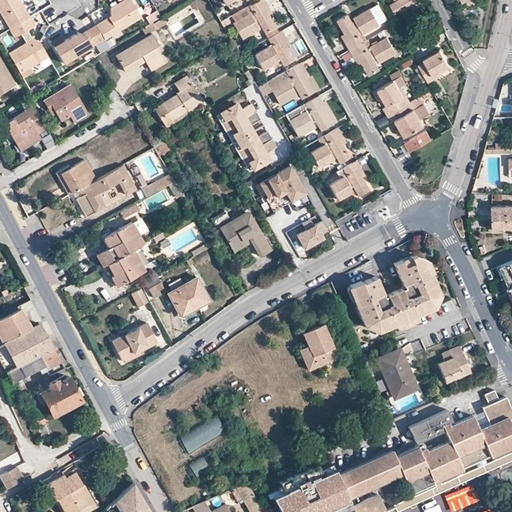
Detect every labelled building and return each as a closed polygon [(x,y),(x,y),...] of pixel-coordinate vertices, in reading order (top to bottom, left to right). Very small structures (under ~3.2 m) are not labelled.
[(0,0),(0,13),(9,28),(28,16),(23,8),(21,5),(18,0),(0,0)] [(95,23),(103,38),(140,17),(129,0),(117,0),(116,1),(117,3),(109,7),(109,15),(95,23)] [(232,23),(241,37),(261,26),(264,32),(273,27),(266,14),(262,6),(266,4),(263,0),(256,0),(231,14),(235,21),(232,23)] [(395,0),(390,3),(395,13),(408,6),(410,10),(418,5),(415,0),(395,0)] [(370,7),(379,23),(387,18),(378,3),(370,7)] [(262,6),(266,14),(270,11),(266,4),(262,6)] [(408,6),(395,13),(399,19),(412,13),(410,10),(408,6)] [(215,13),(220,21),(227,17),(231,15),(226,7),(215,13)] [(344,41),(349,48),(367,38),(363,32),(379,23),(370,7),(353,17),(355,20),(352,21),(348,13),(338,19),(345,32),(349,39),(344,41)] [(8,28),(13,37),(15,36),(33,25),(31,22),(28,16),(9,28),(8,28)] [(151,24),(154,29),(166,21),(163,17),(151,24)] [(220,21),(223,26),(229,22),(227,17),(220,21)] [(63,39),(52,45),(62,62),(103,38),(95,23),(80,32),(76,31),(63,39)] [(384,29),(387,34),(397,28),(394,23),(384,29)] [(25,30),(15,36),(20,45),(31,39),(25,30)] [(253,54),(261,68),(275,60),(273,56),(276,54),(283,65),(292,59),(285,46),(281,39),(284,37),(280,30),(267,37),(271,46),(268,47),(268,46),(253,54)] [(59,32),(48,38),(52,45),(63,39),(59,32)] [(341,34),(344,41),(349,39),(345,32),(341,34)] [(115,55),(121,65),(140,54),(143,59),(149,69),(163,60),(158,51),(161,49),(151,34),(115,55)] [(361,62),(368,74),(379,68),(374,60),(377,59),(379,61),(395,52),(387,36),(370,45),(367,38),(349,48),(353,57),(357,54),(361,62)] [(7,53),(18,72),(26,68),(46,55),(38,42),(31,39),(20,45),(7,53)] [(417,64),(427,81),(442,73),(440,69),(448,65),(439,49),(422,59),(424,61),(417,64)] [(121,65),(124,70),(143,59),(140,54),(121,65)] [(357,54),(353,57),(357,64),(361,62),(357,54)] [(26,68),(29,72),(49,59),(46,55),(26,68)] [(0,92),(13,85),(0,62),(0,92)] [(269,87),(278,103),(294,94),(291,89),(295,87),(301,97),(310,92),(299,72),(303,69),(299,62),(282,71),(286,78),(269,87)] [(299,72),(310,92),(313,90),(306,77),(307,76),(303,69),(299,72)] [(153,108),(165,127),(173,122),(171,118),(201,100),(186,75),(174,83),(178,90),(175,92),(176,94),(153,108)] [(383,107),(387,113),(409,100),(401,85),(404,83),(400,75),(377,88),(386,105),(383,107)] [(63,78),(41,91),(45,98),(47,97),(67,85),(63,78)] [(260,84),(262,89),(268,85),(266,81),(260,84)] [(38,89),(35,84),(29,88),(32,93),(38,89)] [(55,111),(60,119),(69,113),(73,121),(86,113),(68,84),(47,97),(55,111)] [(321,100),(318,94),(300,104),(284,113),(288,121),(297,135),(313,126),(310,121),(314,119),(320,129),(330,124),(322,110),(317,102),(321,100)] [(387,113),(391,121),(394,120),(398,127),(402,133),(403,136),(423,124),(419,118),(429,112),(419,95),(413,98),(409,100),(387,113)] [(43,100),(51,113),(55,111),(47,97),(45,98),(43,100)] [(317,102),(322,110),(327,107),(323,100),(321,100),(317,102)] [(249,126),(260,119),(251,103),(239,110),(236,104),(220,113),(224,120),(221,121),(230,136),(233,134),(237,140),(241,147),(238,149),(246,163),(249,161),(253,168),(268,159),(265,153),(276,147),(267,131),(255,137),(249,126)] [(4,122),(17,143),(24,139),(28,146),(39,139),(36,134),(46,128),(32,105),(4,122)] [(310,152),(317,166),(335,156),(338,162),(349,157),(341,144),(337,136),(340,134),(337,127),(320,137),(323,143),(310,152)] [(431,139),(426,130),(404,142),(408,151),(431,139)] [(86,143),(91,151),(108,142),(103,134),(86,143)] [(41,140),(46,150),(55,146),(50,136),(41,140)] [(21,150),(28,146),(24,139),(17,143),(21,150)] [(61,172),(72,192),(77,189),(81,187),(94,179),(83,160),(69,168),(61,172)] [(328,184),(336,198),(350,190),(348,185),(351,183),(357,194),(367,189),(360,176),(355,168),(359,166),(355,160),(335,171),(339,178),(328,184)] [(54,172),(67,195),(72,192),(61,172),(69,168),(66,165),(54,172)] [(76,198),(85,215),(103,205),(95,192),(118,180),(125,193),(134,188),(121,165),(94,179),(81,187),(84,193),(80,195),(76,198)] [(129,168),(132,174),(138,171),(136,165),(129,168)] [(271,211),(304,191),(289,165),(259,182),(267,196),(264,198),(271,211)] [(318,169),(321,176),(329,171),(325,165),(318,169)] [(153,182),(156,189),(173,180),(169,174),(153,182)] [(156,189),(153,182),(141,188),(145,195),(156,189)] [(125,219),(138,210),(134,204),(121,213),(125,219)] [(511,205),(491,206),(491,229),(503,229),(502,226),(511,225),(511,205)] [(220,229),(228,244),(245,234),(249,240),(257,254),(269,247),(248,212),(220,229)] [(326,229),(321,219),(312,224),(309,218),(301,222),(305,229),(296,234),(303,247),(322,236),(320,233),(326,229)] [(142,242),(130,221),(104,236),(109,245),(95,253),(102,265),(107,262),(131,249),(142,242)] [(228,244),(231,250),(249,240),(245,234),(228,244)] [(190,251),(192,255),(212,244),(210,240),(190,251)] [(110,275),(116,285),(143,270),(131,249),(107,262),(113,273),(110,275)] [(354,307),(360,321),(363,322),(372,325),(381,328),(383,329),(395,324),(400,322),(403,323),(406,322),(409,321),(411,317),(416,315),(426,310),(427,307),(432,298),(435,289),(436,287),(430,273),(428,272),(425,266),(422,259),(411,256),(408,258),(410,264),(402,268),(399,261),(392,265),(402,286),(408,283),(409,286),(412,285),(416,293),(403,298),(400,290),(386,296),(389,305),(377,310),(373,302),(377,300),(376,298),(382,295),(374,278),(361,284),(359,282),(348,287),(353,299),(356,306),(354,307)] [(399,261),(402,268),(410,264),(408,258),(399,261)] [(511,260),(501,265),(510,286),(511,284),(511,260)] [(496,267),(505,288),(507,287),(510,286),(501,265),(496,267)] [(167,292),(173,304),(175,302),(180,312),(199,302),(200,304),(208,299),(196,277),(182,284),(179,278),(168,284),(171,289),(167,292)] [(159,281),(148,288),(153,297),(165,291),(159,281)] [(400,290),(403,298),(416,293),(412,285),(409,286),(408,283),(402,286),(400,290)] [(344,290),(349,301),(351,300),(353,299),(348,287),(345,288),(344,290)] [(132,293),(138,306),(146,301),(140,289),(132,293)] [(373,302),(377,310),(389,305),(386,296),(382,295),(376,298),(377,300),(373,302)] [(432,298),(427,307),(429,309),(432,307),(436,299),(432,298)] [(0,316),(0,327),(6,339),(29,327),(18,307),(0,316)] [(406,322),(407,325),(412,323),(413,321),(417,319),(416,315),(411,317),(409,321),(406,322)] [(0,342),(0,359),(45,336),(38,323),(29,327),(6,339),(2,342),(0,342)] [(111,341),(120,359),(131,353),(141,349),(156,341),(146,323),(111,341)] [(308,368),(327,360),(336,356),(322,323),(302,332),(307,345),(299,348),(302,355),(308,368)] [(0,359),(0,361),(11,381),(43,364),(57,358),(45,336),(0,359)] [(436,363),(445,382),(469,371),(458,345),(441,353),(443,360),(436,363)] [(376,358),(394,399),(418,389),(401,348),(376,358)] [(131,353),(122,358),(124,361),(142,352),(141,349),(131,353)] [(43,364),(45,369),(58,362),(57,358),(43,364)] [(39,391),(51,413),(78,399),(76,396),(80,394),(75,386),(72,387),(66,377),(62,379),(60,376),(45,384),(47,387),(39,391)] [(472,415),(452,423),(449,424),(443,428),(449,441),(426,451),(425,447),(419,450),(417,445),(394,455),(391,449),(337,474),(335,475),(338,479),(352,511),(374,511),(367,496),(362,498),(359,491),(371,485),(401,472),(403,478),(410,475),(426,468),(432,481),(433,480),(438,478),(455,470),(458,469),(461,468),(460,466),(473,460),(481,457),(489,453),(489,455),(511,444),(511,405),(510,407),(504,395),(497,399),(493,389),(486,392),(483,393),(487,403),(481,407),(488,424),(478,428),(472,415)] [(447,408),(408,425),(414,440),(443,428),(449,424),(452,423),(451,420),(451,419),(447,408)] [(178,433),(185,450),(224,434),(217,417),(178,433)] [(391,504),(394,511),(511,457),(511,449),(483,462),(481,457),(473,460),(475,466),(460,473),(458,469),(455,470),(456,475),(440,482),(438,478),(433,480),(434,484),(417,492),(410,475),(403,478),(411,495),(391,504)] [(194,476),(210,469),(203,455),(188,462),(194,476)] [(352,511),(338,479),(335,475),(337,474),(331,463),(319,468),(300,477),(298,471),(298,472),(304,486),(302,487),(301,486),(298,487),(295,479),(281,486),(283,491),(281,492),(292,511),(352,511)] [(317,463),(298,471),(300,477),(319,468),(317,463)] [(61,473),(64,477),(73,472),(79,483),(75,485),(85,502),(75,507),(78,511),(95,503),(74,466),(61,473)] [(23,479),(16,467),(0,476),(0,479),(5,489),(23,479)] [(43,484),(51,499),(55,496),(64,511),(78,511),(75,507),(85,502),(75,485),(79,483),(73,472),(64,477),(61,473),(43,484)] [(304,486),(298,472),(276,482),(280,490),(281,492),(283,491),(281,486),(295,479),(298,487),(301,486),(302,487),(304,486)] [(125,486),(112,500),(119,511),(149,511),(131,481),(125,486)] [(236,486),(250,511),(263,511),(247,482),(236,486)] [(292,511),(280,490),(271,495),(280,511),(292,511)] [(383,511),(382,508),(374,492),(367,496),(374,511),(383,511)] [(203,500),(191,506),(194,511),(229,511),(225,503),(210,511),(203,500)]
